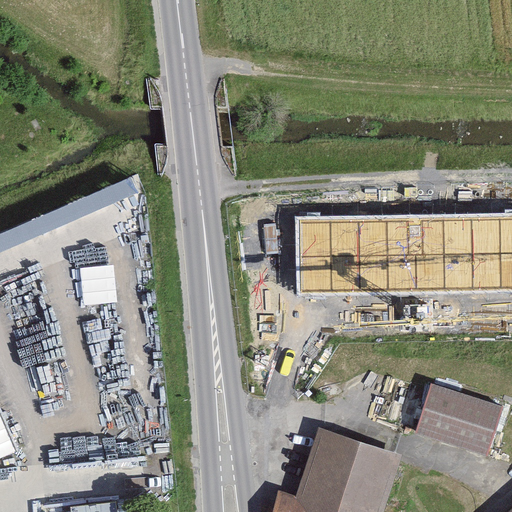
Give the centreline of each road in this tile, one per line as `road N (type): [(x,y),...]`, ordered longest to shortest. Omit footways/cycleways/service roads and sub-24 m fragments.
road 1 (secondary): [(232,511),(175,0)]
road 2 (track): [(192,162),(511,163)]
